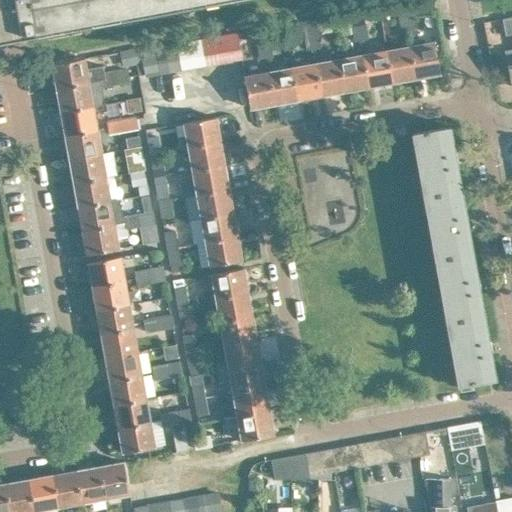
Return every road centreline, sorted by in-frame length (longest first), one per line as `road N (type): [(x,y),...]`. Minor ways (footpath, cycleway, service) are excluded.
road 1 (residential): [(475,105),(253,145),(306,435),(511,396)]
road 2 (residential): [(0,454),(70,436),(76,396),(24,106)]
road 3 (residential): [(511,294),(479,127)]
